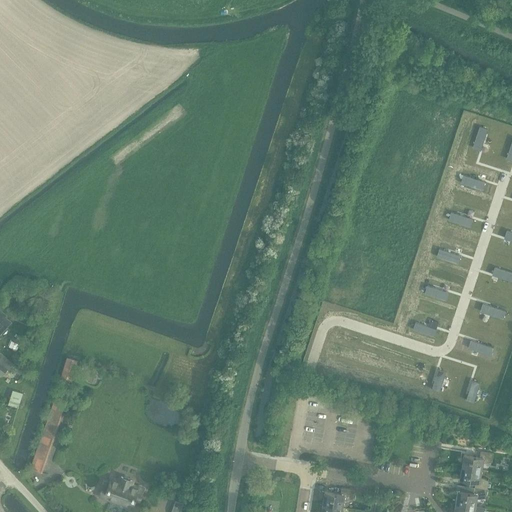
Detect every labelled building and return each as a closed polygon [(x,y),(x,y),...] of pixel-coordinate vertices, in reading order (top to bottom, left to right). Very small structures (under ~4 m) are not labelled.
[(480,126),(473,148),(481,150),(487,129),(480,126)] [(464,175),(461,183),(482,190),(485,182),(464,175)] [(451,212),(449,220),(470,227),(472,219),(451,212)] [(439,249),(437,256),(458,263),(461,256),(439,249)] [(495,267),(492,275),(493,275),(511,281),(511,272),(496,267),(495,267)] [(427,285),(425,293),(446,300),(448,292),(427,285)] [(483,303),(480,311),(503,319),(506,311),(483,303)] [(0,308),(0,333),(11,321),(5,315),(7,314),(1,308),(0,308)] [(415,322),(413,329),(434,336),(437,329),(415,322)] [(471,340),(468,348),(491,355),(494,348),(471,340)] [(0,373),(2,376),(3,374),(5,376),(9,372),(10,372),(13,369),(20,375),(23,371),(0,352),(0,373)] [(67,357),(61,377),(72,380),(78,360),(67,357)] [(22,369),(27,373),(30,367),(25,364),(22,369)] [(438,369),(432,389),(436,390),(440,391),(446,372),(443,371),(438,369)] [(472,380),(466,400),(474,402),(480,383),(472,380)] [(8,404),(18,407),(22,393),(13,390),(8,404)] [(31,467),(40,471),(65,400),(55,397),(31,467)] [(463,454),(461,466),(481,469),(482,462),(491,461),(492,452),(480,450),(479,456),(463,454)] [(475,481),(474,487),(486,489),(488,480),(480,476),(481,469),(461,466),(459,478),(475,481)] [(104,482),(99,497),(133,509),(135,502),(140,504),(146,487),(134,483),(135,480),(120,474),(119,477),(112,475),(109,483),(104,482)] [(324,490),(322,503),(343,506),(344,499),(352,498),(354,489),(340,487),(339,493),(324,490)] [(457,490),(455,502),(475,506),(476,498),(485,497),(486,489),(474,487),(473,493),(457,490)] [(184,511),(189,501),(173,495),(174,498),(168,511),(184,511)] [(484,511),(485,507),(475,506),(455,502),(453,511),(484,511)] [(341,511),(343,506),(322,503),(320,511),(341,511)]
